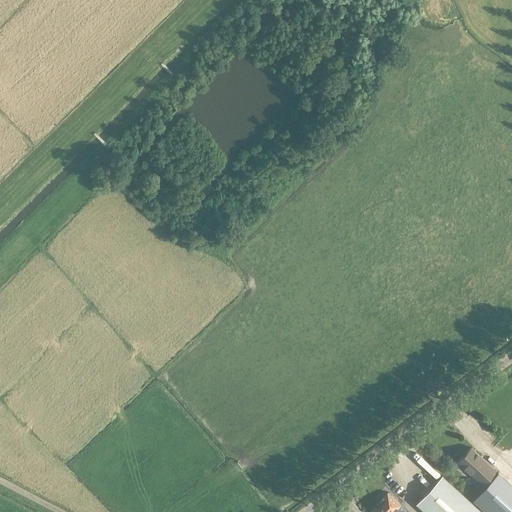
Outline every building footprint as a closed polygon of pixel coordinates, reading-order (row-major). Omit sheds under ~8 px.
[(460,463),(456,466),(461,470),(465,467),(483,484),(496,471),(494,468),(471,447),(458,461),(460,463)] [(420,454),(417,457),(434,476),(437,473),(420,454)] [(511,511),(511,485),(498,473),(473,499),(487,511),(511,511)] [(483,511),(441,475),(416,503),(426,511),(483,511)] [(372,511),(409,511),(408,511),(402,511),(398,507),(400,504),(388,492),(370,510),(372,511)]
